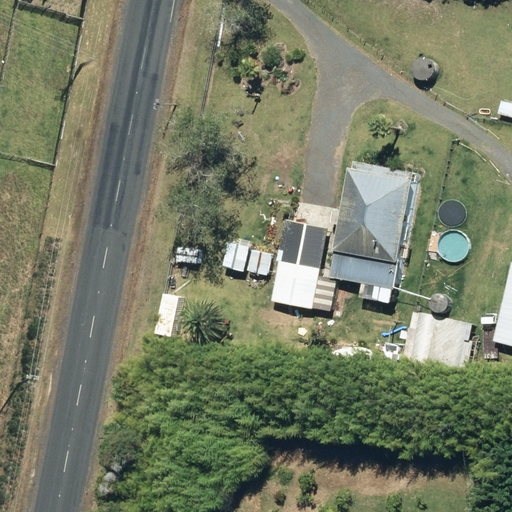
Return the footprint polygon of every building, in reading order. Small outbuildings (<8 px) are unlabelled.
[(427,162),(359,152),(342,272),(409,281),(427,162)] [(511,270),(501,340),(511,341),(511,270)] [(185,298),(166,295),(159,337),(178,340),(185,298)] [(209,307),(186,306),(184,329),(208,330),(209,307)] [(296,314),(264,311),(263,326),(294,329),(296,314)]
